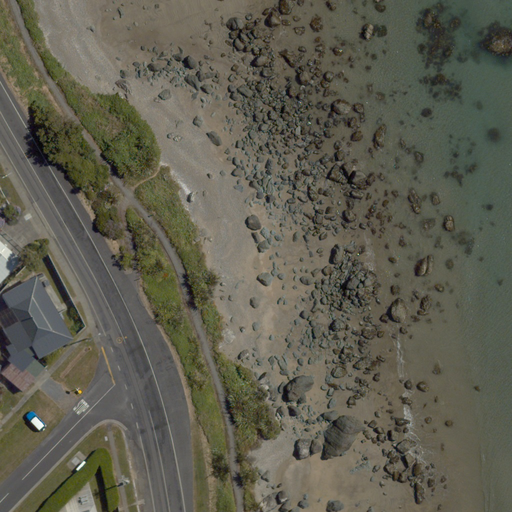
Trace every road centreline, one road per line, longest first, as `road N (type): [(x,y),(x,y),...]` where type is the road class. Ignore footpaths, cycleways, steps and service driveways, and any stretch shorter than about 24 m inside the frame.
road 1 (residential): [(0,113),(102,293),(136,374)]
road 2 (residential): [(0,501),(113,384),(136,374)]
road 3 (residential): [(136,374),(169,511)]
